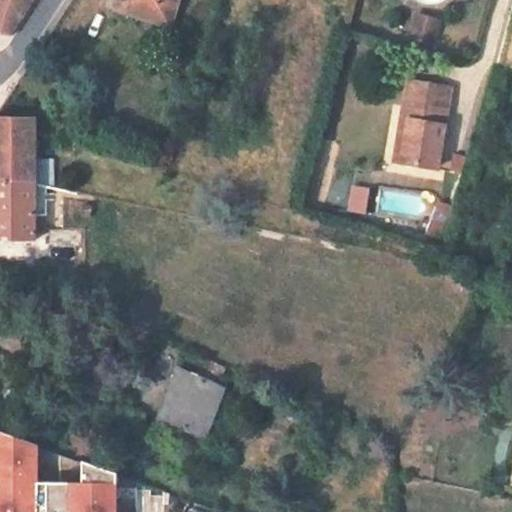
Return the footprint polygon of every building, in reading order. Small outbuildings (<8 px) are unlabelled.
[(0,0),(0,31),(10,33),(31,0),(0,0)] [(170,20),(175,0),(117,0),(116,5),(170,20)] [(408,38),(437,42),(441,17),(412,12),(408,38)] [(448,79),(405,71),(398,111),(406,112),(399,154),(434,161),(448,79)] [(406,112),(398,111),(391,153),(399,154),(406,112)] [(0,118),(0,239),(34,239),(33,119),(0,118)] [(365,215),(368,186),(351,184),(347,212),(365,215)] [(427,235),(443,238),(451,204),(434,200),(427,235)] [(155,411),(201,429),(220,379),(176,360),(155,411)] [(111,511),(112,476),(0,434),(0,511),(111,511)]
